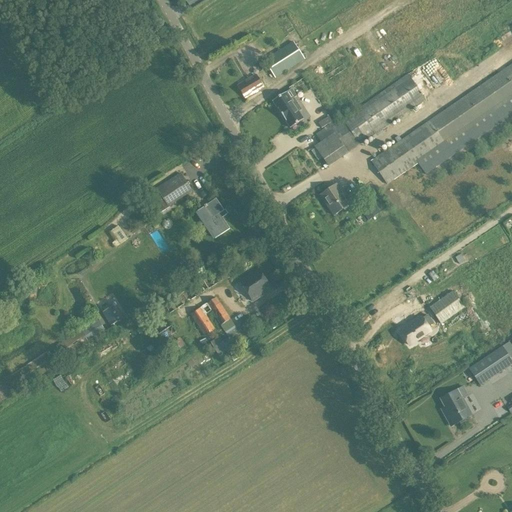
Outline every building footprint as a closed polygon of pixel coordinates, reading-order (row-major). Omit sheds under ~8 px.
[(489,20),(473,30),(478,39),(494,29),(489,20)] [(275,78),(305,59),(293,41),(264,60),(275,78)] [(511,64),(371,162),(388,185),(511,99),(511,64)] [(265,88),(256,74),(237,85),(246,99),(265,88)] [(425,98),(408,74),(342,120),(359,144),(425,98)] [(285,93),(273,101),(290,127),(302,119),(293,105),(298,103),(291,92),(286,95),(285,93)] [(328,117),(318,123),(321,128),(332,122),(328,117)] [(348,153),(334,133),(314,147),(328,167),(348,153)] [(157,189),(162,197),(160,199),(158,202),(153,202),(150,204),(151,206),(150,210),(152,213),(156,213),(157,215),(170,207),(170,206),(192,191),(181,173),(157,189)] [(349,204),(336,185),(320,196),(333,215),(349,204)] [(224,211),(215,199),(198,212),(216,238),(229,229),(219,215),(224,211)] [(362,212),(368,220),(378,213),(372,205),(362,212)] [(128,239),(118,226),(110,232),(113,236),(114,236),(120,244),(128,239)] [(270,289),(250,259),(242,265),(249,276),(230,289),(243,308),(270,289)] [(464,308),(452,292),(429,308),(441,325),(464,308)] [(230,320),(216,297),(189,314),(204,336),(214,329),(206,315),(211,311),(220,326),(221,326),(227,336),(232,333),(232,334),(237,330),(230,320)] [(117,305),(116,303),(115,303),(114,303),(113,304),(112,305),(113,306),(103,313),(111,326),(123,318),(116,307),(117,305)] [(272,313),(266,305),(261,308),(267,316),(272,313)] [(410,325),(400,331),(410,346),(431,332),(427,327),(433,323),(428,315),(422,319),(421,317),(414,322),(413,321),(409,324),(410,325)] [(0,402),(107,333),(97,318),(0,381),(0,402)] [(185,346),(172,326),(158,335),(170,355),(185,346)] [(119,343),(132,339),(130,330),(116,334),(119,343)] [(237,345),(232,336),(221,342),(226,352),(233,362),(238,358),(232,348),(237,345)] [(219,356),(226,352),(221,342),(218,338),(210,342),(219,356)] [(480,385),(511,363),(511,360),(503,346),(469,368),(480,385)] [(105,369),(110,377),(130,363),(125,355),(105,369)] [(468,395),(463,386),(440,399),(445,407),(441,410),(450,427),(472,414),(463,398),(468,395)]
